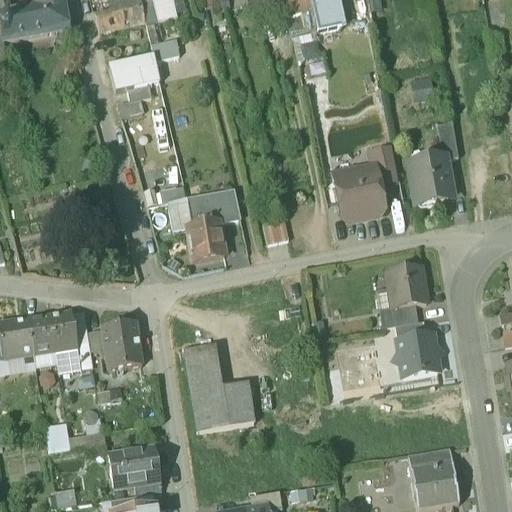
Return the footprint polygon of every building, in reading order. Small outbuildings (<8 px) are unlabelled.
[(62,0),(35,0),(37,8),(42,7),(47,37),(69,32),(62,0)] [(117,0),(121,13),(121,15),(142,11),(139,0),(117,0)] [(172,0),(150,0),(142,2),(142,12),(155,10),(158,24),(177,20),(172,0)] [(277,0),(282,16),(311,10),(309,0),(277,0)] [(309,0),(317,36),(344,31),(338,0),(309,0)] [(0,15),(0,40),(1,46),(2,46),(47,37),(42,7),(37,8),(8,14),(0,15)] [(155,10),(142,12),(145,24),(146,27),(158,24),(155,10)] [(142,11),(121,15),(121,13),(90,20),(94,35),(145,24),(142,12),(142,11)] [(0,40),(0,79),(9,77),(2,46),(1,46),(0,40)] [(112,50),(131,50),(131,40),(113,40),(112,50)] [(176,43),(151,48),(154,65),(179,59),(176,43)] [(108,69),(116,96),(159,86),(153,60),(108,69)] [(412,86),(415,105),(435,102),(432,83),(412,86)] [(149,90),(127,95),(129,105),(151,101),(149,90)] [(139,104),(118,109),(121,122),(142,117),(139,104)] [(451,127),(436,130),(443,164),(445,164),(445,165),(458,163),(451,127)] [(391,153),(369,158),(373,173),(374,173),(377,189),(397,184),(391,153)] [(443,164),(408,171),(415,209),(416,209),(420,213),(433,210),(435,205),(452,202),(445,165),(445,164),(443,164)] [(373,173),(358,176),(354,182),(335,186),(339,207),(342,209),(345,223),(350,226),(361,224),(364,219),(379,216),(382,211),(377,189),(374,173),(373,173)] [(233,195),(186,203),(191,232),(218,228),(240,224),(233,195)] [(186,203),(167,207),(172,237),(187,234),(187,233),(191,232),(186,203)] [(284,223),(262,228),(267,249),(288,244),(284,223)] [(218,228),(191,232),(187,233),(187,234),(192,266),(224,260),(218,228)] [(420,272),(386,277),(392,312),(392,314),(415,310),(426,308),(420,272)] [(415,310),(392,314),(392,312),(379,314),(382,333),(395,331),(417,328),(415,310)] [(511,316),(500,318),(505,351),(511,350),(511,316)] [(82,317),(71,318),(76,350),(87,348),(82,317)] [(71,318),(49,322),(54,356),(77,352),(76,350),(71,318)] [(49,322),(27,325),(32,359),(54,356),(49,322)] [(27,325),(0,329),(0,354),(2,364),(23,361),(32,359),(27,325)] [(135,327),(101,332),(102,337),(105,356),(108,375),(141,370),(135,327)] [(417,328),(395,331),(397,345),(425,340),(423,327),(417,328)] [(93,358),(105,356),(102,337),(91,339),(93,358)] [(425,340),(397,345),(399,358),(394,365),(401,370),(403,382),(437,377),(435,364),(440,357),(433,352),(431,339),(425,340)] [(87,348),(76,350),(77,352),(80,374),(91,373),(87,348)] [(215,351),(183,355),(196,436),(254,427),(247,388),(222,392),(215,351)] [(77,352),(54,356),(58,378),(80,374),(77,352)] [(32,359),(23,361),(24,369),(34,367),(32,359)] [(51,459),(104,450),(102,437),(69,443),(66,429),(46,432),(51,459)] [(442,453),(408,459),(410,475),(444,470),(442,453)] [(155,454),(107,461),(112,493),(160,485),(155,454)] [(444,470),(410,475),(416,511),(428,511),(459,507),(452,469),(444,470)] [(60,511),(65,511),(62,493),(54,494),(57,511),(60,511)] [(281,511),(279,496),(249,501),(251,511),(258,511),(261,511),(260,511),(281,511)] [(139,511),(138,501),(109,505),(110,511),(139,511)]
